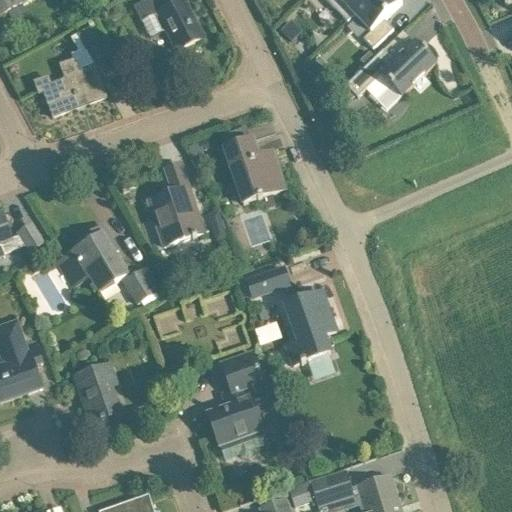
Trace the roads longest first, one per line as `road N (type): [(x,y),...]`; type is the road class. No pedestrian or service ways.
road 1 (residential): [(443,511),(344,231)]
road 2 (residential): [(32,171),(271,84)]
road 3 (residential): [(0,486),(164,456),(186,472),(201,511)]
road 4 (unclassified): [(344,231),(511,158)]
road 5 (residential): [(344,231),(271,84)]
